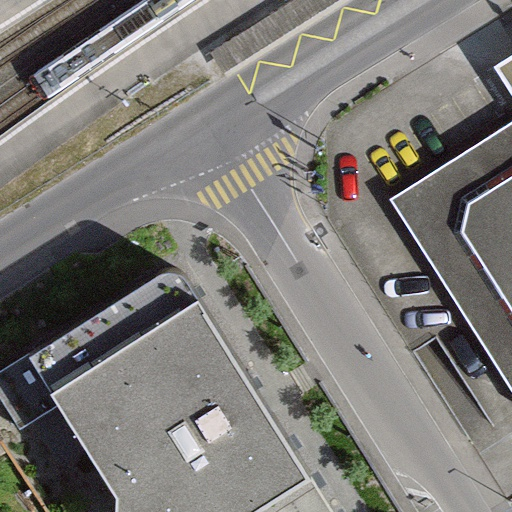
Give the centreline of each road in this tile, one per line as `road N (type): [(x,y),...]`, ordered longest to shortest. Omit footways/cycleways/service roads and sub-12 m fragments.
road 1 (residential): [(210,135),(460,511)]
road 2 (residential): [(0,260),(210,135)]
road 3 (residential): [(210,135),(412,0)]
